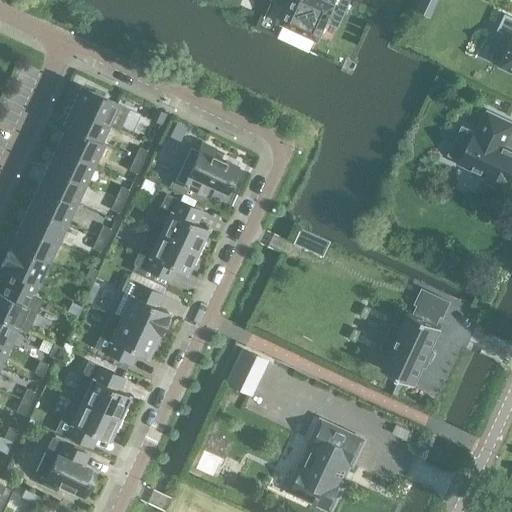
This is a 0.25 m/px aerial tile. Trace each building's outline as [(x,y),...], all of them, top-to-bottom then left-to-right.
[(330,12),(335,0),(292,0),(283,21),(318,37),(328,16),(329,16),(331,12),(330,12)] [(511,17),(505,14),(498,30),(511,36),(511,39),(501,64),(511,69),(511,17)] [(80,86),(71,106),(116,127),(125,107),(80,86)] [(116,127),(71,106),(62,125),(102,143),(99,141),(107,124),(116,128),(116,127)] [(149,118),(160,123),(165,112),(154,107),(149,118)] [(511,122),(488,111),(477,133),(475,132),(474,135),(462,161),(460,163),(487,176),(485,178),(504,187),(505,184),(507,186),(511,175),(511,149),(504,146),(511,129),(511,122)] [(102,143),(62,125),(65,127),(64,128),(63,129),(64,129),(62,133),(62,132),(61,133),(62,133),(56,146),(93,163),(102,143)] [(198,149),(190,144),(173,180),(207,195),(213,184),(224,189),(225,188),(228,189),(234,178),(230,177),(235,166),(231,164),(231,163),(230,163),(226,161),(225,161),(210,154),(213,148),(201,143),(198,149)] [(84,182),(93,163),(56,146),(55,148),(55,147),(54,148),(55,148),(53,152),(52,153),(53,153),(47,165),(84,182)] [(141,162),(147,150),(139,147),(134,158),(141,162)] [(136,173),(141,162),(134,158),(129,169),(136,173)] [(74,202),(84,182),(47,165),(46,167),(45,168),(46,168),(44,172),(43,172),(44,172),(38,185),(74,202)] [(145,178),(140,188),(151,193),(155,183),(145,178)] [(65,222),(74,202),(38,185),(37,187),(36,187),(37,187),(35,191),(34,191),(34,192),(29,204),(65,222)] [(129,190),(121,186),(116,197),(123,201),(129,190)] [(200,210),(167,194),(150,229),(199,252),(205,240),(201,239),(206,227),(195,222),(200,210)] [(118,212),(123,201),(116,197),(110,209),(118,212)] [(56,241),(65,222),(29,204),(28,206),(27,206),(27,207),(26,211),(25,211),(25,212),(19,224),(56,241)] [(47,261),(56,241),(19,224),(19,226),(18,226),(18,227),(16,230),(16,231),(10,244),(47,261)] [(110,229),(102,225),(97,236),(105,240),(110,229)] [(199,252),(150,229),(134,263),(168,279),(174,267),(185,273),(191,261),(194,263),(199,252)] [(295,241),(293,247),(307,253),(313,241),(314,238),(299,231),(295,241)] [(100,251),(105,240),(97,236),(92,248),(100,251)] [(32,294),(47,261),(10,244),(9,246),(9,245),(9,246),(7,250),(6,251),(7,251),(0,265),(0,266),(10,271),(5,282),(40,298),(32,294)] [(90,267),(84,278),(92,281),(97,270),(90,267)] [(121,316),(112,312),(157,333),(159,330),(162,331),(169,317),(165,315),(167,311),(156,306),(161,294),(128,278),(121,291),(130,295),(121,316)] [(40,298),(5,282),(0,292),(0,318),(25,330),(40,298)] [(449,302),(422,289),(415,303),(418,304),(414,313),(409,311),(401,328),(392,324),(381,348),(390,352),(382,369),(414,383),(423,362),(426,363),(433,348),(431,347),(440,326),(435,324),(440,315),(442,316),(449,302)] [(157,333),(112,312),(96,347),(129,363),(135,351),(146,356),(157,333)] [(25,331),(25,330),(0,318),(0,341),(7,345),(16,327),(25,331)] [(65,342),(60,352),(68,355),(72,345),(65,342)] [(54,343),(48,355),(56,358),(61,347),(54,343)] [(226,383),(249,394),(265,360),(242,349),(226,383)] [(39,361),(34,372),(42,375),(47,364),(39,361)] [(89,361),(73,396),(121,419),(127,407),(123,406),(125,402),(126,401),(125,401),(127,397),(127,398),(128,397),(127,397),(128,394),(117,389),(122,377),(89,361)] [(398,380),(391,395),(396,397),(403,382),(398,380)] [(34,392),(26,388),(21,400),(29,403),(34,392)] [(121,419),(73,396),(62,418),(71,422),(65,434),(90,446),(96,434),(107,439),(113,428),(116,430),(121,419)] [(23,414),(29,403),(21,400),(16,411),(23,414)] [(350,464),(352,465),(364,440),(321,419),(309,445),(320,450),(311,470),(300,465),(288,490),(330,510),(342,485),(340,484),(350,464)] [(396,424),(392,433),(406,440),(410,431),(396,424)] [(16,430),(9,426),(3,438),(11,441),(16,430)] [(212,431),(196,467),(213,475),(229,439),(212,431)] [(0,449),(6,453),(11,441),(3,438),(0,436),(0,449)] [(53,438),(37,473),(45,477),(43,482),(54,488),(57,482),(72,490),(73,490),(77,492),(78,492),(82,494),(87,483),(91,485),(97,472),(81,465),(87,453),(53,438)] [(32,501),(35,494),(24,489),(21,496),(32,501)] [(46,499),(35,494),(32,501),(43,506),(46,499)]
